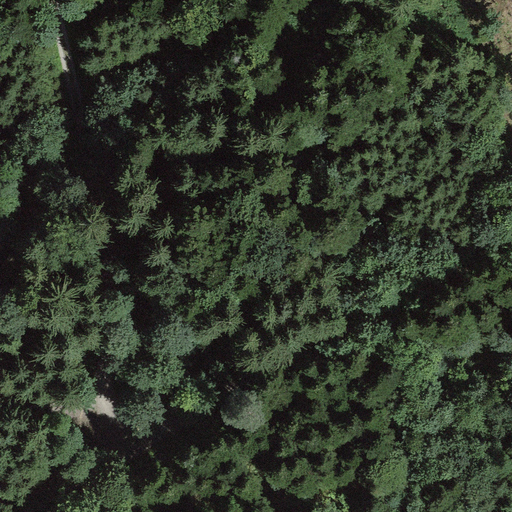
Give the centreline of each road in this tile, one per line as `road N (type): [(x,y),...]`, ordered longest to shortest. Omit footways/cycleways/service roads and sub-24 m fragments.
road 1 (track): [(44,0),(79,119),(106,274),(102,441),(0,399)]
road 2 (track): [(511,235),(102,441),(43,511)]
